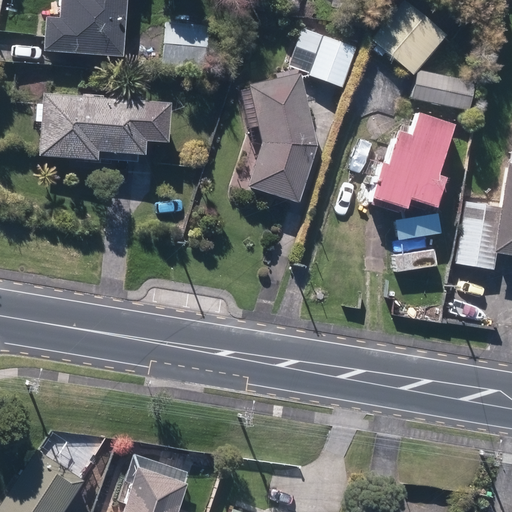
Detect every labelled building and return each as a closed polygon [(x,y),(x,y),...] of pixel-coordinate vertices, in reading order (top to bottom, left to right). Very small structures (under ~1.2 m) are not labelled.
[(42,20),(39,52),(114,58),(118,0),(56,0),(55,21),(42,20)] [(369,41),(407,76),(441,39),(403,4),(369,41)] [(203,28),(163,24),(159,64),(200,67),(203,28)] [(336,88),(350,49),(321,39),(307,78),(336,88)] [(413,74),(407,100),(462,112),(467,86),(413,74)] [(310,148),(293,76),(244,87),(257,145),(243,187),(291,203),(310,148)] [(161,106),(40,96),(34,155),(89,160),(89,152),(136,156),(137,144),(158,146),(161,106)] [(427,179),(444,128),(409,116),(402,138),(389,133),(377,168),(373,166),(362,199),(394,209),(397,201),(423,209),(433,181),(427,179)] [(462,205),(452,265),(488,271),(491,255),(511,258),(511,169),(499,167),(492,210),(462,205)] [(33,452),(0,501),(0,511),(56,511),(77,482),(33,452)] [(169,511),(179,485),(134,469),(118,511),(169,511)]
